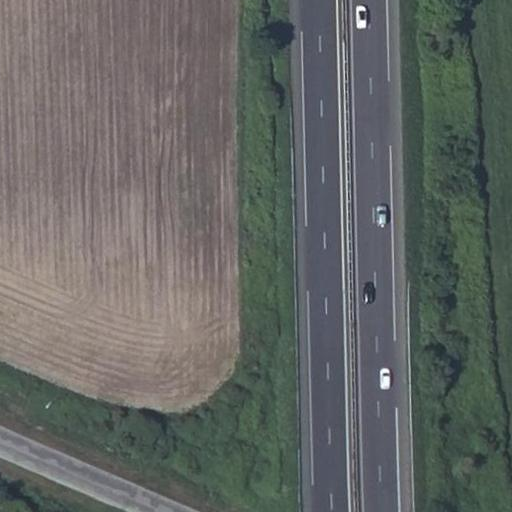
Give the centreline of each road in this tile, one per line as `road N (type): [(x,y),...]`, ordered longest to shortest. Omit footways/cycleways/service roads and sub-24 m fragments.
road 1 (trunk): [(318,0),(330,511)]
road 2 (trunk): [(379,511),(368,0)]
road 3 (unclassified): [(0,443),(166,511)]
